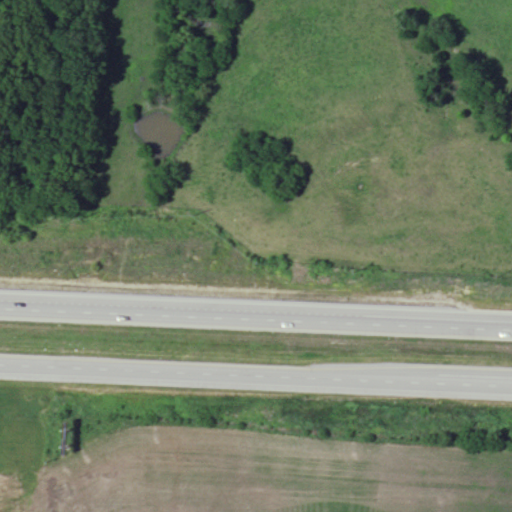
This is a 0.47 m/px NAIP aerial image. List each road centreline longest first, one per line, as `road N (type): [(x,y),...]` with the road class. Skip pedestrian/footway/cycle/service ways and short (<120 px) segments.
road 1 (trunk): [(0,371),(511,393)]
road 2 (trunk): [(511,332),(0,312)]
road 3 (trunk): [(246,382),(355,370),(511,370)]
